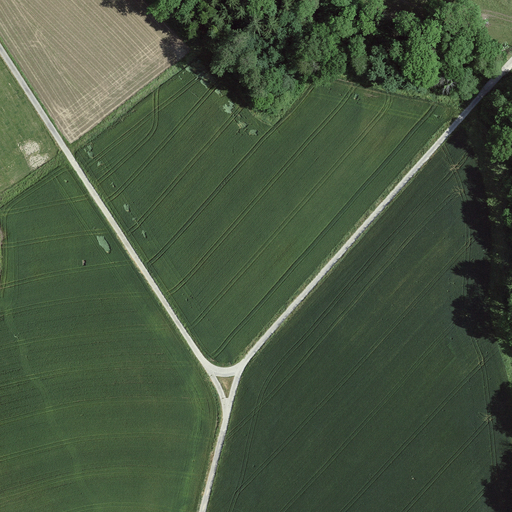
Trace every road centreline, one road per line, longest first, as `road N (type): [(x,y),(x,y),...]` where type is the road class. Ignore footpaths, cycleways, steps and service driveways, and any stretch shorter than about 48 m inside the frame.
road 1 (track): [(511,62),(235,371),(206,364)]
road 2 (track): [(0,45),(206,364)]
road 3 (track): [(206,364),(227,412),(203,511)]
